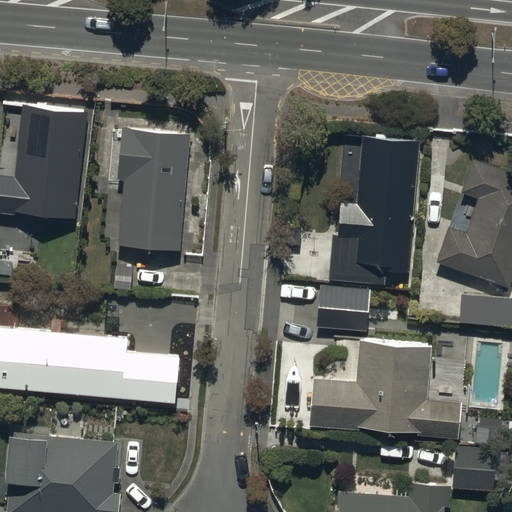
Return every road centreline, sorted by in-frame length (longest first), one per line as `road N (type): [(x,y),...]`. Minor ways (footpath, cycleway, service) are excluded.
road 1 (residential): [(252,45),(255,101),(218,511)]
road 2 (primary): [(252,45),(80,29)]
road 3 (primary): [(269,0),(370,19),(383,35),(370,55)]
road 4 (primary): [(511,71),(370,55)]
